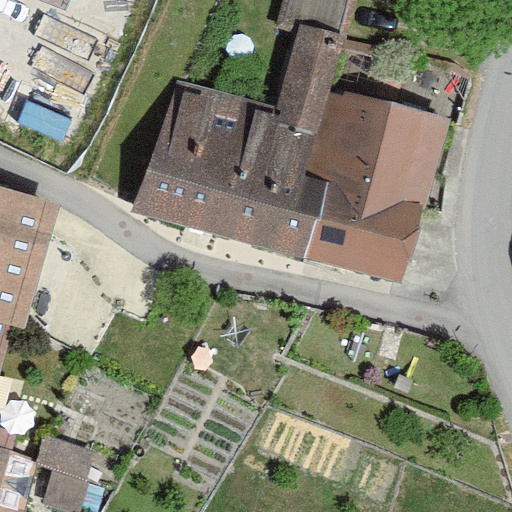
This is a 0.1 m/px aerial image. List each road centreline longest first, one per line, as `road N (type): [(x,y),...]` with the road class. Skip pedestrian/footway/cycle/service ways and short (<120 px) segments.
road 1 (residential): [(0,163),(110,217),(183,267),(506,330)]
road 2 (residential): [(506,330),(494,296),(495,164),(511,93)]
